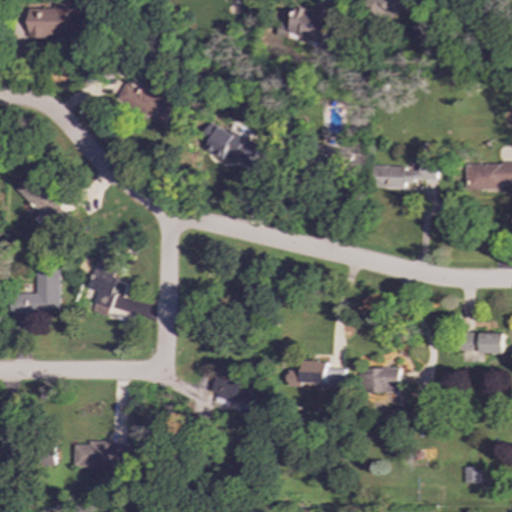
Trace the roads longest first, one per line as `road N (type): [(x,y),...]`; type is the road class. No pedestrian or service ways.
road 1 (residential): [(511,281),(437,279),(172,215),(113,177),(39,103),(0,97)]
road 2 (residential): [(162,365),(0,374)]
road 3 (residential): [(172,215),(162,365)]
